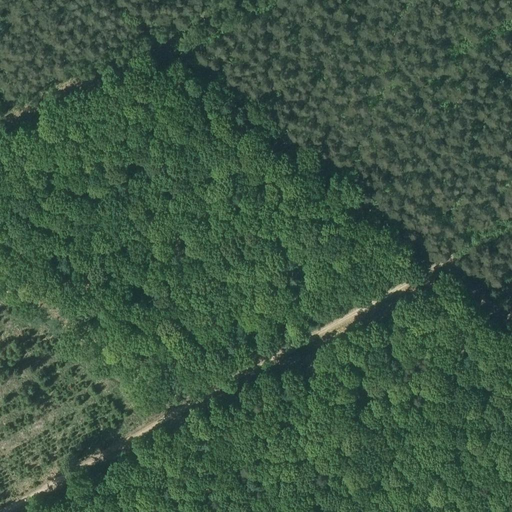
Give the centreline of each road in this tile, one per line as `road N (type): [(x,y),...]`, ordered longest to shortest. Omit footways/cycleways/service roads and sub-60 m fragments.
road 1 (track): [(441,256),(0,506)]
road 2 (track): [(441,256),(130,0)]
